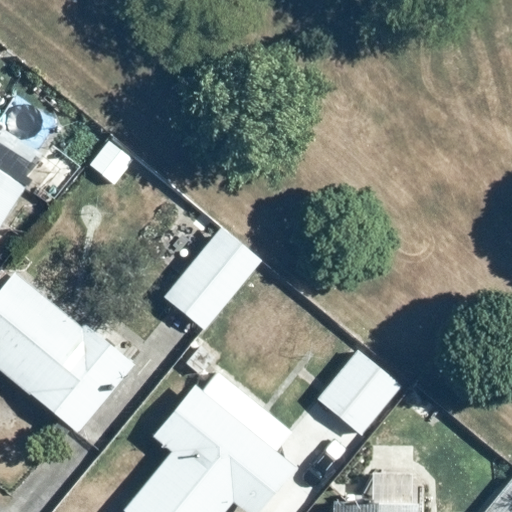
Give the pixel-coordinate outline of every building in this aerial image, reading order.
[(0,223),(23,185),(0,170),(0,223)] [(259,259),(218,225),(159,296),(200,331),(259,259)] [(129,366),(11,272),(0,285),(0,371),(76,432),(129,366)] [(398,385),(354,349),(315,399),(359,434),(398,385)] [(256,511),(293,467),(190,386),(151,435),(170,450),(122,511),(221,511),(231,499),(247,511),(256,511)] [(417,511),(419,471),(366,470),(365,505),(328,504),(328,511),(417,511)] [(511,511),(511,475),(509,473),(479,511),(511,511)]
